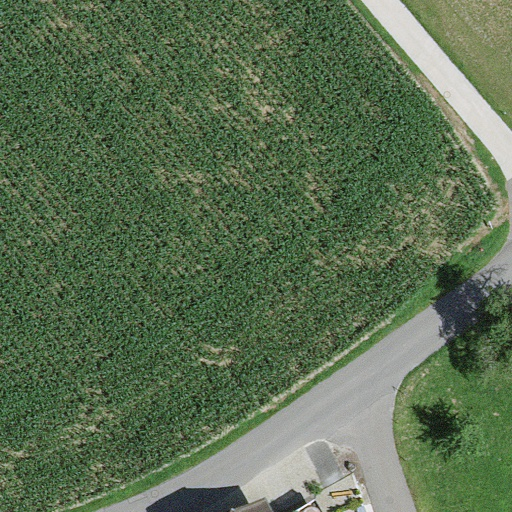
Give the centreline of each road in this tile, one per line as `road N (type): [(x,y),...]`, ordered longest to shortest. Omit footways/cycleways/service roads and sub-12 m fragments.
road 1 (unclassified): [(183,511),(247,482),(511,286)]
road 2 (unclassified): [(364,0),(511,179)]
road 3 (track): [(406,511),(371,391)]
